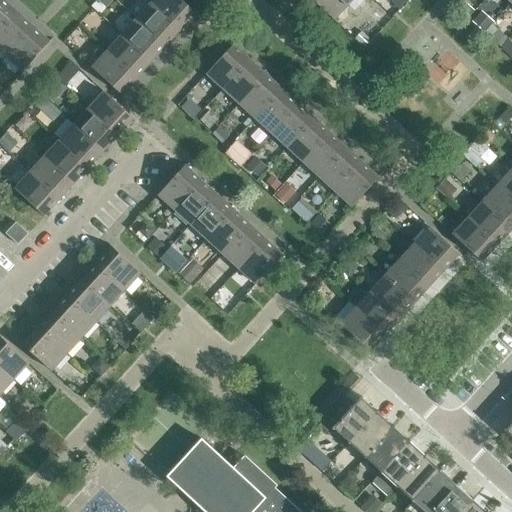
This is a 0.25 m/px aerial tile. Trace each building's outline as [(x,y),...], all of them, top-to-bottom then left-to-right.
[(3,0),(0,0),(0,30),(17,12),(3,0)] [(97,0),(99,2),(106,8),(113,0),(97,0)] [(181,0),(154,0),(151,3),(181,30),(196,13),(181,0)] [(352,0),(311,0),(334,20),(352,0)] [(166,46),(181,30),(151,3),(137,19),(166,46)] [(17,12),(0,30),(0,50),(6,56),(33,27),(17,12)] [(122,35),(151,62),(166,46),(137,19),(122,35)] [(33,27),(6,56),(23,72),(50,42),(33,27)] [(122,35),(107,51),(137,78),(151,62),(122,35)] [(206,74),(223,89),(250,60),(233,45),(206,74)] [(107,51),(92,68),(122,95),(137,78),(107,51)] [(223,89),(239,104),(266,75),(250,60),(223,89)] [(239,104),(255,119),(282,89),(266,75),(239,104)] [(255,119),(271,133),(298,104),(282,89),(255,119)] [(104,92),(89,109),(118,135),(133,119),(104,92)] [(41,94),(32,103),(42,112),(50,103),(41,94)] [(271,133),(287,148),(314,119),(298,104),(271,133)] [(89,109),(74,125),(103,151),(118,135),(89,109)] [(511,112),(508,109),(500,118),(505,124),(511,116),(511,112)] [(287,148),(303,162),(330,133),(314,119),(287,148)] [(74,125),(59,141),(89,167),(103,151),(74,125)] [(303,162),(319,177),(346,148),(330,133),(303,162)] [(0,140),(0,144),(6,150),(7,150),(10,146),(14,141),(6,134),(2,138),(0,140)] [(59,141),(45,157),(74,183),(89,167),(59,141)] [(319,177),(335,192),(362,162),(346,148),(319,177)] [(45,157),(30,173),(59,199),(74,183),(45,157)] [(255,158),(247,167),(258,177),(266,168),(255,158)] [(362,162),(335,192),(352,207),(379,178),(362,162)] [(158,195),(175,210),(202,181),(185,166),(158,195)] [(511,170),(497,186),(511,200),(511,170)] [(30,173),(15,189),(44,216),(59,199),(30,173)] [(266,173),(258,182),(270,193),(278,185),(266,173)] [(175,210),(191,225),(217,196),(202,181),(175,210)] [(511,200),(497,186),(482,202),(511,229),(511,228),(511,200)] [(191,225),(207,240),(233,210),(217,196),(191,225)] [(294,212),(294,213),(306,224),(307,223),(316,213),(304,202),(294,212)] [(482,202),(468,218),(497,245),(511,229),(482,202)] [(207,240),(223,254),(249,225),(233,210),(207,240)] [(318,214),(310,223),(322,234),(330,225),(318,214)] [(497,245),(468,218),(452,235),(482,262),(497,245)] [(15,222),(5,234),(18,245),(28,234),(15,222)] [(146,222),(137,231),(146,240),(155,231),(146,222)] [(223,254),(239,269),(265,239),(249,225),(223,254)] [(430,227),(414,244),(444,271),(459,254),(430,227)] [(155,239),(148,247),(159,257),(160,258),(167,250),(155,239)] [(265,239),(239,269),(256,284),(282,255),(265,239)] [(414,244),(400,260),(429,287),(444,271),(414,244)] [(111,246),(96,263),(125,290),(140,273),(111,246)] [(193,257),(178,272),(190,283),(205,268),(193,257)] [(400,260),(385,276),(414,303),(429,287),(400,260)] [(96,263),(81,279),(110,306),(125,290),(96,263)] [(385,276),(371,292),(400,319),(414,303),(385,276)] [(81,279),(67,295),(96,322),(110,306),(81,279)] [(356,308),(385,335),(400,319),(371,292),(356,308)] [(67,295),(52,311),(81,338),(96,322),(67,295)] [(356,308),(341,325),(370,351),(385,335),(356,308)] [(145,309),(140,315),(149,324),(155,318),(145,309)] [(52,311),(37,327),(66,354),(81,338),(52,311)] [(66,354),(37,327),(22,344),(51,371),(66,354)] [(126,333),(118,343),(125,349),(133,340),(126,333)] [(0,336),(0,367),(13,380),(29,363),(0,336)] [(0,367),(0,394),(13,380),(0,367)] [(332,428),(349,444),(378,412),(362,396),(355,403),(346,395),(319,425),(328,433),(332,428)] [(349,444),(364,458),(394,426),(378,412),(349,444)] [(18,420),(7,432),(13,438),(16,440),(27,429),(24,426),(18,420)] [(364,458),(380,473),(410,441),(394,426),(364,458)] [(300,511),(301,511),(286,499),(275,488),(277,486),(244,456),(233,468),(201,439),(167,477),(168,478),(205,511),(300,511)] [(380,473),(396,487),(426,455),(410,441),(380,473)] [(396,487),(412,502),(441,470),(426,455),(396,487)] [(412,502),(422,511),(431,511),(457,484),(441,470),(412,502)] [(461,511),(473,499),(457,484),(431,511),(461,511)] [(361,507),(360,507),(364,510),(366,511),(372,511),(381,503),(371,495),(361,507)] [(461,511),(487,511),(473,499),(461,511)]
